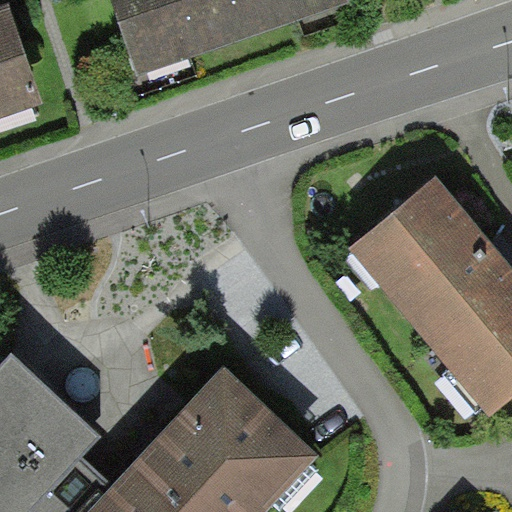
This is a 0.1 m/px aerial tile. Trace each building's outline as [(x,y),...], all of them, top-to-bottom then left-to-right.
[(111,0),(142,84),(352,9),(348,0),(111,0)] [(0,121),(38,108),(5,15),(0,16),(0,121)] [(353,253),(492,420),(511,403),(511,269),(499,254),(439,182),(353,253)] [(99,511),(116,494),(85,465),(102,447),(14,364),(0,378),(0,511),(99,511)] [(274,511),(317,468),(225,380),(142,467),(116,494),(99,511),(274,511)]
